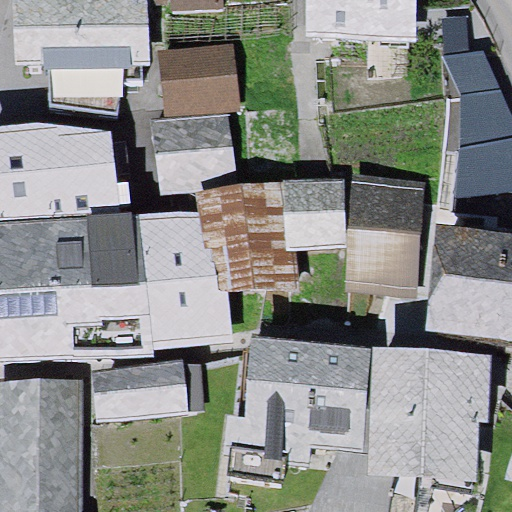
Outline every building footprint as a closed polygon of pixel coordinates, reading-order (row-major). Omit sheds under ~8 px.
[(146,0),(12,0),(12,66),(48,67),(50,104),(117,111),(121,68),(148,67),(146,0)] [(170,0),(171,10),(221,9),(220,0),(170,0)] [(321,0),(322,57),(427,56),(426,0),(321,0)] [(237,60),(162,68),(169,130),(244,122),(237,60)] [(294,123),(249,125),(252,187),(297,185),(294,123)] [(230,129),(154,140),(165,212),(241,201),(230,129)] [(0,147),(0,340),(2,362),(229,339),(228,313),(301,308),(296,270),(352,267),(347,195),(286,196),(287,204),(204,211),(205,232),(115,239),(107,150),(42,142),(0,147)] [(427,195),(364,188),(352,297),(415,304),(427,195)] [(511,251),(448,246),(438,355),(511,361),(511,251)] [(377,361),(265,357),(262,459),(374,463),(377,361)] [(492,372),(386,368),(381,495),(486,499),(492,372)] [(181,383),(106,394),(112,435),(187,424),(181,383)] [(86,511),(83,394),(0,395),(0,511),(86,511)]
